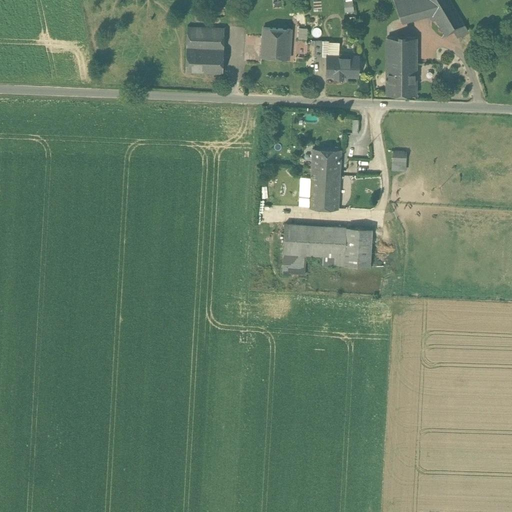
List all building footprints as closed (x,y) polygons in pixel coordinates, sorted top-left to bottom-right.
[(343,0),(344,11),(354,11),(353,0),(343,0)] [(393,0),(402,23),(409,21),(402,0),(393,0)] [(449,0),(402,0),(409,21),(429,15),(432,21),(435,19),(445,35),(453,31),(464,24),(452,4),(449,0)] [(464,24),(453,31),(457,37),(468,31),(464,24)] [(224,27),(187,26),(186,71),(223,72),(224,27)] [(263,27),(261,56),(289,58),(291,29),(263,27)] [(307,28),(299,27),(298,38),(307,39),(307,28)] [(416,38),(387,37),(387,69),(416,69),(416,38)] [(323,40),(315,40),(314,44),(314,56),(323,56),(323,52),(323,40)] [(323,52),(323,56),(327,56),(338,56),(338,54),(339,41),(329,41),(328,52),(323,52)] [(350,54),(338,54),(338,56),(327,56),(327,74),(335,74),(334,76),(342,76),(343,74),(357,75),(358,57),(350,56),(350,54)] [(416,69),(387,69),(387,77),(386,77),(386,78),(387,78),(387,94),(416,94),(416,69)] [(341,149),(312,148),(311,168),(340,169),(341,149)] [(407,151),(393,150),(392,168),(406,169),(407,151)] [(340,169),(311,168),(309,207),(338,208),(340,169)] [(346,226),(285,223),(283,253),(307,254),(323,255),(322,264),(344,265),(346,226)] [(372,228),(346,226),(344,265),(370,266),(372,228)] [(307,254),(283,253),(282,273),(304,274),(307,254)]
